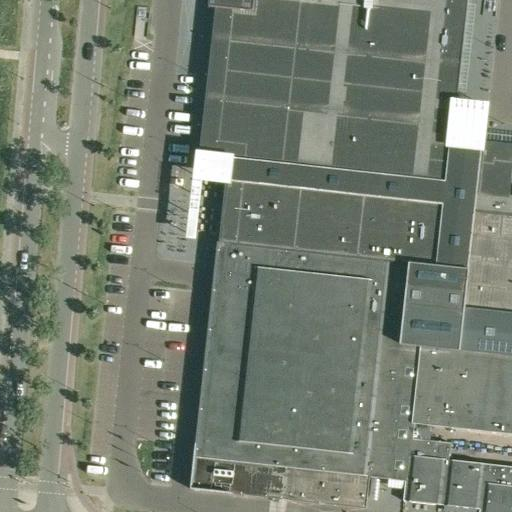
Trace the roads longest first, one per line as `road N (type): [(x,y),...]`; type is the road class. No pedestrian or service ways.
road 1 (tertiary): [(39,123),(5,511)]
road 2 (tertiary): [(48,511),(76,151)]
road 3 (tertiary): [(76,151),(90,0)]
road 4 (tertiary): [(50,0),(39,123)]
